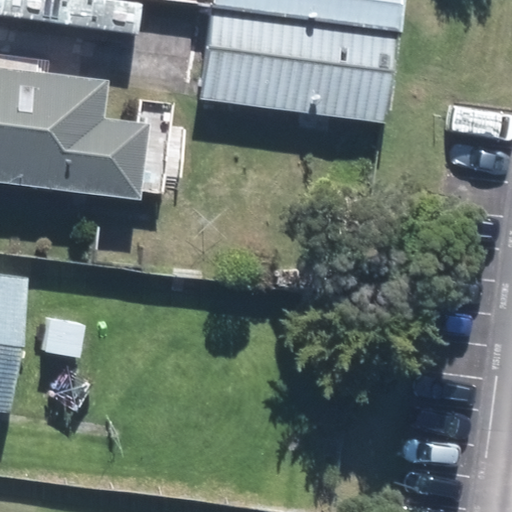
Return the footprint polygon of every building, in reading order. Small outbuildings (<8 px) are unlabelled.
[(200,0),(199,10),(382,34),(386,0),(200,0)] [(192,56),(185,104),(368,129),(379,44),(197,19),(192,56)] [(0,75),(0,190),(122,206),(132,130),(87,125),(92,87),(0,75)] [(0,403),(11,275),(0,273),(0,403)] [(76,317),(38,316),(37,366),(76,366),(76,317)]
